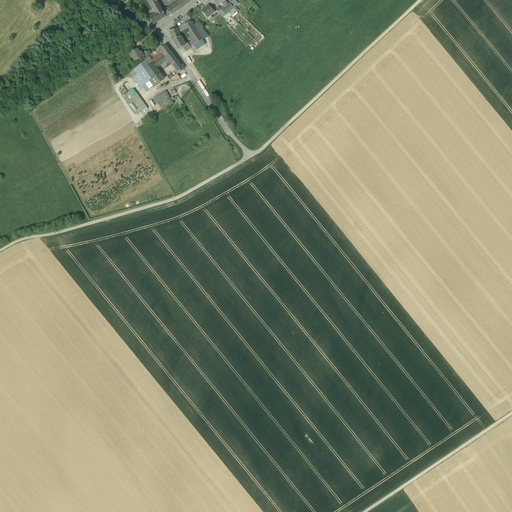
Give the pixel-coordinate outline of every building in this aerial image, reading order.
[(182,0),(177,4),(167,10),(170,15),(180,10),(191,0),(182,0)] [(166,17),(158,4),(152,8),(155,13),(149,18),(153,25),(166,17)] [(229,4),(228,5),(224,8),(221,11),(218,8),(216,9),(218,13),(224,19),(226,18),(225,16),(234,8),(229,4)] [(208,6),(202,12),(207,19),(214,12),(211,9),(209,6),(208,6)] [(192,24),(191,22),(186,26),(187,28),(190,32),(188,33),(195,45),(202,40),(193,25),(192,24)] [(199,22),(193,25),(202,40),(208,37),(199,22)] [(176,29),(169,32),(171,36),(179,33),(187,28),(186,27),(186,26),(184,24),(179,28),(176,29)] [(179,33),(171,36),(173,40),(179,50),(182,47),(185,45),(180,37),(179,33)] [(188,44),(185,45),(182,47),(185,52),(191,49),(192,51),(192,50),(188,44)] [(170,52),(165,45),(160,49),(162,52),(158,55),(159,57),(160,59),(165,56),(165,55),(170,52)] [(141,52),(139,53),(137,49),(130,53),(135,61),(143,56),(144,56),(142,53),(141,52)] [(177,61),(170,52),(165,55),(165,56),(167,59),(172,65),(177,61)] [(146,60),(144,61),(141,64),(145,70),(152,64),(154,63),(152,60),(149,56),(149,57),(146,60)] [(167,59),(165,56),(160,59),(154,63),(152,64),(155,68),(167,59)] [(172,65),(164,70),(167,74),(168,76),(174,71),(177,74),(183,70),(177,61),(172,65)] [(141,64),(131,71),(135,76),(135,77),(138,74),(145,70),(141,64)] [(152,64),(145,70),(152,79),(159,74),(155,68),(152,64)] [(152,79),(145,70),(138,74),(145,84),(145,85),(150,81),(152,80),(152,79)] [(145,84),(138,74),(135,77),(142,87),(145,84)] [(159,74),(152,79),(152,80),(150,81),(153,86),(156,85),(159,83),(163,79),(159,74)] [(181,79),(177,74),(169,79),(172,83),(181,79)] [(142,87),(135,77),(135,76),(133,78),(140,88),(142,87)] [(173,103),(166,91),(156,97),(164,109),(173,103)] [(136,94),(131,97),(136,104),(142,101),(136,94)]
